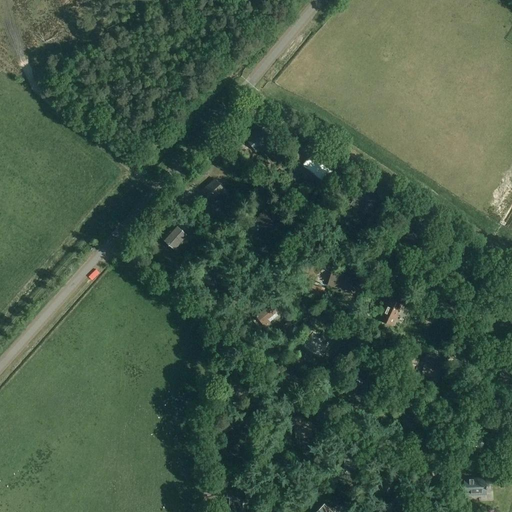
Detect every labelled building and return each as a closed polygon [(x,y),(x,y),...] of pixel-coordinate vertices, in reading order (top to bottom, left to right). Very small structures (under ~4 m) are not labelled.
[(274,135),(278,131),(269,120),(264,125),(274,135)] [(255,150),(261,145),(263,147),(264,148),(265,148),(266,148),(267,148),(268,148),(268,147),(269,147),(270,146),(270,145),(271,144),(271,143),(271,142),(270,141),(270,140),(269,140),(268,139),(260,129),(246,140),(255,150)] [(333,171),(332,171),(336,165),(331,161),(326,168),(311,156),(303,166),(324,182),(333,171)] [(215,178),(201,190),(202,192),(210,201),(211,202),(217,197),(221,202),(228,195),(229,195),(215,178)] [(360,188),(350,204),(357,209),(364,214),(368,209),(370,210),(371,211),(379,199),(370,193),(370,194),(360,188)] [(264,209),(255,221),(272,233),(281,221),(264,209)] [(222,211),(217,216),(220,220),(225,215),(222,211)] [(176,251),(188,237),(175,224),(162,238),(176,251)] [(406,227),(398,241),(414,251),(417,246),(419,247),(419,246),(426,235),(427,234),(418,229),(416,233),(406,227)] [(201,237),(196,242),(200,246),(205,241),(201,237)] [(471,271),(459,262),(452,273),(470,285),(478,272),(473,268),(471,271)] [(211,265),(203,280),(218,288),(227,273),(211,265)] [(350,295),(355,277),(332,271),(328,286),(340,289),(339,292),(350,295)] [(479,294),(485,285),(479,281),(473,290),(479,294)] [(318,287),(315,296),(321,298),(324,288),(318,287)] [(389,298),(379,319),(392,326),(400,310),(402,311),(405,305),(405,304),(400,302),(400,303),(389,298)] [(271,303),(256,315),(257,317),(262,323),(265,327),(271,322),(270,322),(268,319),(276,313),(278,315),(279,316),(280,315),(271,303)] [(289,323),(295,317),(290,311),(284,317),(289,323)] [(329,325),(334,317),(325,311),(321,319),(329,325)] [(452,319),(435,316),(432,331),(449,334),(452,319)] [(347,338),(342,344),(348,349),(357,336),(344,327),(340,333),(347,338)] [(320,359),(330,344),(313,333),(303,347),(320,359)] [(486,347),(484,353),(495,357),(497,351),(486,347)] [(437,379),(440,367),(433,365),(435,356),(427,354),(425,363),(422,375),(437,379)] [(404,362),(403,366),(410,368),(411,364),(417,366),(419,360),(405,356),(404,362)] [(511,384),(511,369),(502,366),(497,380),(511,384)] [(230,373),(228,397),(245,398),(246,374),(230,373)] [(354,379),(344,392),(362,405),(369,396),(359,389),(362,385),(354,379)] [(404,401),(414,407),(418,402),(408,396),(404,401)] [(242,411),(242,403),(233,403),(233,411),(242,411)] [(413,430),(420,420),(406,411),(400,422),(413,430)] [(303,417),(293,418),(293,427),(295,427),(296,438),(306,437),(306,438),(312,437),(311,421),(303,421),(303,417)] [(485,417),(480,436),(499,441),(501,430),(505,431),(508,423),(485,417)] [(475,425),(473,433),(480,434),(482,427),(475,425)] [(226,435),(226,452),(238,453),(239,436),(226,435)] [(471,438),(468,450),(481,453),(484,442),(471,438)] [(343,469),(343,470),(355,470),(356,451),(344,450),(344,452),(343,469)] [(473,456),(471,464),(480,466),(482,458),(473,456)] [(376,490),(374,494),(380,498),(387,489),(397,477),(395,476),(397,473),(392,470),(390,473),(385,479),(379,475),(375,480),(378,482),(380,484),(376,490)] [(368,492),(371,480),(366,479),(362,490),(368,492)] [(484,479),(465,480),(466,494),(484,493),(484,479)] [(241,511),(242,502),(247,502),(248,488),(228,488),(227,497),(230,497),(230,502),(230,511),(241,511)] [(390,511),(404,511),(408,498),(406,498),(391,495),(390,502),(393,502),(390,511)] [(333,511),(324,503),(315,511),(333,511)]
